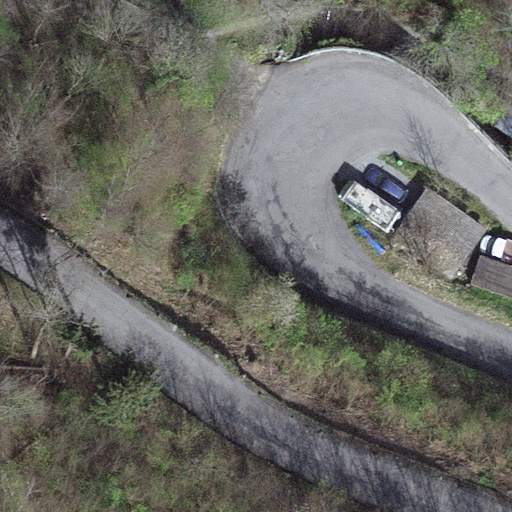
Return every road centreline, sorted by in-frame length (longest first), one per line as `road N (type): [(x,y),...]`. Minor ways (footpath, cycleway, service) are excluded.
road 1 (tertiary): [(511,350),(334,272),(300,235),(292,180),(326,126),(363,119),(407,124),(469,159),(511,200)]
road 2 (tertiary): [(0,239),(60,274),(234,406),(469,511)]
